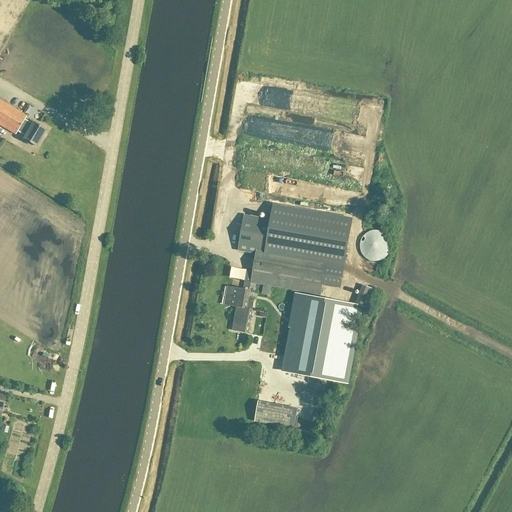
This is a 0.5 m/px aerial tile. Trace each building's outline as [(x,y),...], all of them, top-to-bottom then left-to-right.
[(35,147),(46,130),(33,122),(32,124),(25,120),(27,116),(0,100),(0,125),(16,135),(17,132),(25,137),(23,139),(35,147)] [(224,305),(236,307),(252,310),(254,299),(248,298),(251,283),(321,295),(322,285),(340,288),(350,230),(349,230),(272,217),(272,215),(271,214),(270,220),(244,216),(238,250),(251,253),(250,256),(255,257),(252,270),(246,269),(243,289),(227,286),(224,305)] [(366,233),(363,236),(361,239),(360,242),(360,244),(360,247),(361,252),(362,254),(363,256),(366,259),(370,261),(374,262),(377,262),(380,261),(383,260),(385,258),(388,255),(390,252),(390,250),(391,247),(391,244),(390,242),(389,240),(388,237),(386,235),(383,233),(381,231),(375,230),(371,231),(369,232),(366,233)] [(370,310),(378,291),(362,285),(355,304),(370,310)] [(294,295),(280,372),(335,382),(346,384),(347,381),(350,366),(353,349),(360,308),(335,303),(294,295)] [(236,307),(232,331),(248,334),(252,310),(236,307)]
